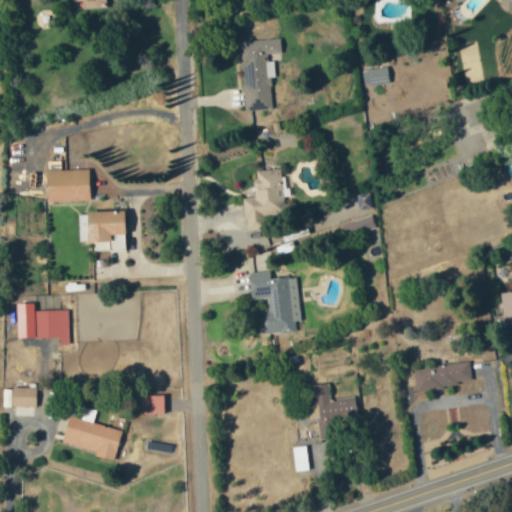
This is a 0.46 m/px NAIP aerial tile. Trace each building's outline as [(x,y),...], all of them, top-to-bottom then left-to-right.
[(74,0),(74,8),(112,8),(111,0),(74,0)] [(511,0),(500,0),(498,3),(509,13),(511,9),(511,0)] [(271,110),(270,77),(272,77),(272,55),(281,54),(280,39),(241,41),(243,111),(271,110)] [(497,117),(489,97),(462,107),(469,127),(497,117)] [(246,231),(264,229),(262,215),(285,213),(280,168),(252,171),(255,198),(243,199),(246,231)] [(89,170),(46,171),(46,202),(90,201),(89,170)] [(371,209),(369,193),(355,195),(357,211),(371,209)] [(124,212),(78,213),(78,227),(79,227),(79,242),(108,242),(109,251),(125,251),(124,212)] [(341,226),(346,238),(375,228),(371,215),(341,226)] [(34,311),(33,303),(15,304),(16,338),(58,337),(59,345),(69,345),(68,310),(34,311)] [(471,380),(469,362),(435,364),(437,388),(448,388),(447,382),(471,380)] [(354,397),(330,400),(328,384),(313,385),(314,404),(307,405),(308,420),(317,419),(319,440),(336,438),(335,423),(357,421),(354,397)] [(3,388),(2,407),(36,407),(36,389),(3,388)] [(163,396),(141,396),(141,414),(163,413),(163,396)]
